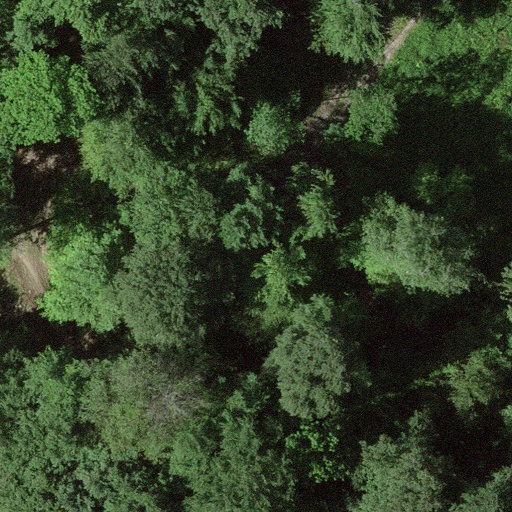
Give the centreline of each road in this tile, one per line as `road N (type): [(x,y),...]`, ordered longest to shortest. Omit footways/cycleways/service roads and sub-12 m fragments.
road 1 (track): [(98,414),(412,0)]
road 2 (track): [(511,307),(442,321),(115,467)]
